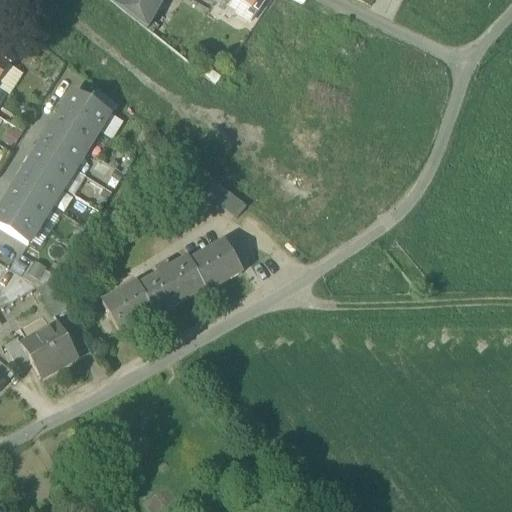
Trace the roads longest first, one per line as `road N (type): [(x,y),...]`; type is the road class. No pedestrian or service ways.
road 1 (residential): [(0,448),(282,295),(391,222),(422,185),(469,63)]
road 2 (track): [(511,300),(334,309),(282,295)]
road 3 (residential): [(469,63),(333,0)]
road 4 (unknown): [(0,183),(68,79)]
